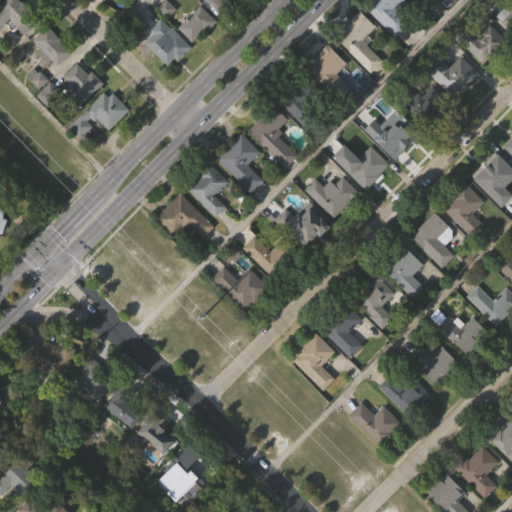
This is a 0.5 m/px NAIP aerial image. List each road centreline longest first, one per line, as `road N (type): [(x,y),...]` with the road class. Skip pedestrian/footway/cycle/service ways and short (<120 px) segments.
road 1 (residential): [(198,406),(511,89)]
road 2 (residential): [(358,511),(511,357)]
road 3 (secondary): [(55,271),(193,128)]
road 4 (secondary): [(193,128),(321,0)]
road 5 (secondary): [(290,0),(176,112)]
road 6 (residential): [(176,112),(66,0)]
road 7 (residential): [(198,406),(298,511)]
